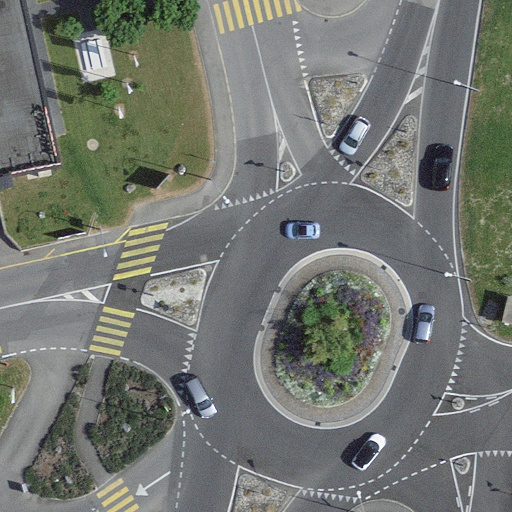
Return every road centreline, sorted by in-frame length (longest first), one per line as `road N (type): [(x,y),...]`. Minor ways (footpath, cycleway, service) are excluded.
road 1 (unclassified): [(279,233),(69,269),(0,293)]
road 2 (primary): [(370,229),(438,0)]
road 3 (unclassified): [(0,326),(94,324),(148,336),(218,371)]
road 4 (unclassified): [(297,223),(252,29)]
road 5 (primary): [(415,391),(431,354),(431,295),(411,257),(370,229)]
road 6 (unclassified): [(417,0),(407,14),(351,41),(309,44),(252,29)]
road 7 (primary): [(224,397),(255,436),(285,452),(324,461),(357,454)]
road 8 (primary): [(279,233),(250,264),(218,371)]
